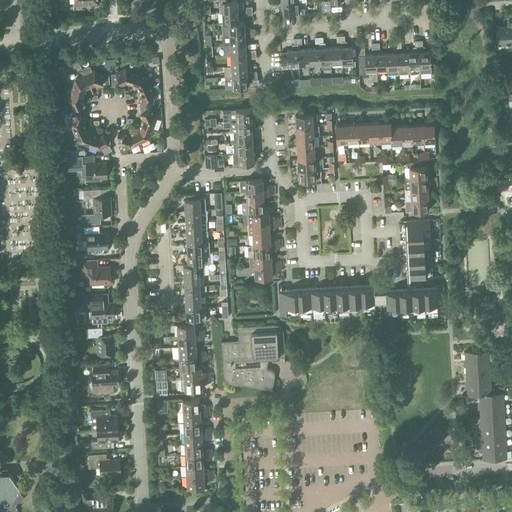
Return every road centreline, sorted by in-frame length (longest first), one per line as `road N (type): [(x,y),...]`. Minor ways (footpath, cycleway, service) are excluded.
road 1 (residential): [(269,168),(262,41),(273,28),(425,20)]
road 2 (residential): [(140,511),(130,255),(136,234)]
road 3 (residential): [(300,198),(302,262),(317,262),(368,259),(365,195),(337,197)]
road 4 (tertiary): [(511,467),(427,473),(354,511)]
road 5 (residential): [(62,511),(65,351)]
road 6 (residential): [(171,156),(163,31)]
